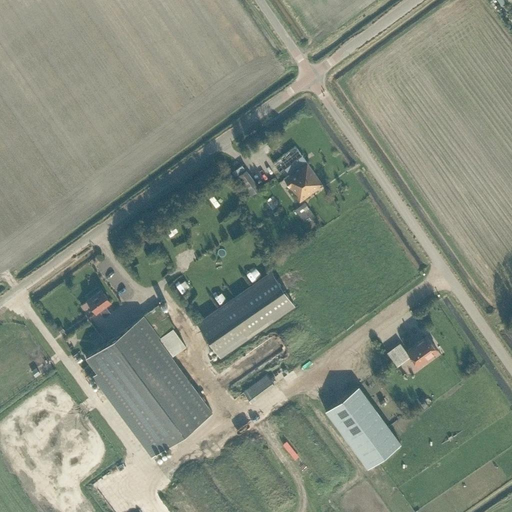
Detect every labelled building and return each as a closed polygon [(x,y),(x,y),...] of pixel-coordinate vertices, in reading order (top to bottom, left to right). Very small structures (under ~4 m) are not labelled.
[(511,0),(497,0),(501,4),(506,1),(511,9),(511,0)] [(267,154),(279,172),(302,156),(289,138),(267,154)] [(322,183),(306,161),(283,178),(299,200),(322,183)] [(245,169),(235,176),(249,195),(259,188),(245,169)] [(304,202),(295,209),(305,223),(314,216),(304,202)] [(272,270),(197,323),(220,356),(295,304),(272,270)] [(101,289),(87,299),(96,312),(98,310),(103,317),(109,312),(104,306),(110,302),(101,289)] [(158,304),(85,357),(90,364),(96,372),(92,375),(103,390),(107,387),(144,438),(140,440),(151,455),(212,411),(207,404),(199,409),(163,362),(186,345),(173,327),(174,326),(158,304)] [(96,329),(89,334),(93,339),(100,334),(96,329)] [(417,364),(437,350),(427,335),(406,350),(417,364)] [(394,347),(387,352),(397,365),(403,360),(394,347)] [(266,373),(243,391),(251,401),(274,384),(266,373)] [(400,443),(358,385),(325,409),(367,467),(400,443)]
